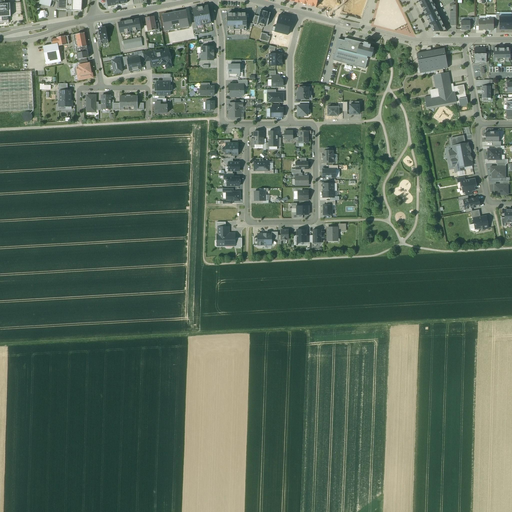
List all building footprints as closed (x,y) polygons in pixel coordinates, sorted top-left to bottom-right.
[(0,0),(0,24),(2,25),(2,23),(9,23),(9,17),(11,17),(10,3),(5,4),(4,0),(0,0)] [(52,0),(52,1),(57,3),(57,9),(67,10),(66,11),(73,11),(72,11),(72,0),(52,0)] [(82,0),(72,0),(72,11),(73,11),(82,11),(82,0)] [(377,0),(372,27),(391,31),(392,29),(393,29),(400,27),(400,24),(399,21),(404,19),(405,23),(408,21),(406,16),(404,17),(404,15),(398,0),(377,0)] [(436,11),(431,0),(419,0),(418,1),(425,16),(436,11)] [(208,6),(193,9),(195,23),(196,26),(211,23),(208,6)] [(186,11),(162,15),(165,32),(189,27),(186,11)] [(267,26),(270,13),(261,11),(259,17),(257,24),(267,26)] [(433,32),(446,32),(436,11),(425,16),(433,32)] [(246,13),(228,14),(228,21),(227,21),(227,28),(230,28),(230,30),(234,30),(234,29),(240,29),(240,30),(244,30),(244,28),(247,28),(247,24),(247,21),(246,21),(246,13)] [(276,27),(274,32),(288,36),(293,20),(279,16),(276,27)] [(147,26),(148,32),(152,31),(157,30),(156,24),(154,17),(146,18),(147,26)] [(511,17),(499,17),(499,20),(499,30),(511,30),(511,23),(511,17)] [(139,19),(118,23),(120,34),(141,30),(139,19)] [(470,31),(470,25),(470,21),(461,22),(461,31),(470,31)] [(105,27),(99,29),(99,30),(100,39),(101,41),(108,40),(105,27)] [(84,33),(74,35),(75,42),(77,42),(78,48),(87,46),(84,33)] [(270,36),(262,33),(260,40),(269,43),(270,36)] [(51,39),(52,45),(58,44),(59,46),(67,45),(65,36),(51,39)] [(345,41),(338,39),(333,61),(365,69),(368,57),(371,58),(372,56),(373,56),(375,51),(373,51),(374,48),(370,47),(371,44),(364,43),(363,44),(345,39),(345,41)] [(142,41),(124,44),(125,50),(143,47),(142,41)] [(62,62),(59,46),(58,44),(52,45),(43,47),(47,65),(62,62)] [(87,58),(89,58),(87,46),(78,48),(76,49),(78,60),(87,58)] [(485,48),(474,48),(474,55),(475,55),(475,63),(486,63),(486,58),(486,54),(485,54),(485,52),(485,48)] [(510,62),(510,52),(510,48),(493,48),(494,62),(510,62)] [(171,64),(168,49),(149,53),(150,60),(152,67),(166,64),(166,65),(171,64)] [(431,49),(426,50),(427,52),(422,53),(416,54),(420,74),(435,71),(443,69),(444,69),(444,70),(444,69),(448,68),(444,49),(431,51),(431,49)] [(121,67),(120,60),(112,61),(115,73),(122,72),(121,67)] [(93,78),(90,64),(88,64),(79,66),(80,68),(74,69),(76,76),(78,76),(79,80),(93,78)] [(243,70),(242,66),(229,66),(229,78),(240,78),(240,74),(239,74),(239,70),(243,70)] [(31,72),(0,73),(0,112),(33,110),(31,72)] [(436,75),(433,75),(436,90),(436,91),(439,91),(439,95),(450,93),(449,89),(451,88),(448,73),(443,74),(436,75)] [(157,91),(157,96),(159,96),(165,96),(170,96),(170,91),(172,91),(172,86),(170,86),(170,82),(163,82),(157,82),(157,85),(155,85),(155,91),(157,91)] [(238,84),(229,84),(229,91),(230,91),(230,97),(240,97),(240,96),(244,96),(244,85),(244,84),(238,84)] [(464,85),(454,87),(454,88),(451,88),(449,89),(450,93),(455,92),(459,92),(459,95),(455,96),(457,102),(459,102),(459,99),(466,98),(464,85)] [(210,86),(201,86),(201,96),(214,95),(214,86),(210,86)] [(491,86),(482,87),(482,98),(483,98),(487,98),(491,98),(491,86)] [(308,91),(308,88),(299,88),(299,93),(297,93),(297,99),(308,99),(308,91)] [(60,91),(60,92),(60,101),(59,101),(59,107),(72,106),(72,101),(71,101),(71,91),(68,91),(60,91)] [(439,95),(431,96),(424,98),(426,108),(457,102),(455,96),(455,92),(450,93),(439,95)] [(276,94),(268,94),(268,102),(283,102),(283,94),(276,94)] [(127,95),(127,96),(120,96),(120,100),(120,103),(120,109),(124,109),(124,107),(129,107),(129,95),(127,95)] [(138,96),(130,96),(130,95),(129,95),(129,107),(134,107),(134,109),(137,109),(138,109),(138,103),(138,100),(138,96)] [(96,102),(96,96),(87,96),(87,112),(91,112),(91,111),(96,111),(96,102)] [(111,96),(102,96),(102,105),(102,109),(111,109),(111,100),(111,96)] [(466,98),(459,99),(459,102),(460,107),(468,106),(467,98),(466,98)] [(212,101),(206,102),(206,110),(214,110),(214,101),(212,101)] [(167,113),(167,105),(166,105),(161,105),(161,102),(157,102),(155,102),(155,110),(158,110),(158,113),(167,113)] [(350,105),(350,114),(359,114),(359,102),(354,102),(354,105),(350,105)] [(243,104),(243,103),(235,103),(229,103),(229,105),(229,110),(229,117),(238,117),(243,117),(243,114),(241,114),(241,107),(243,107),(243,104)] [(307,106),(300,106),(298,106),(298,116),(308,116),(308,113),(309,113),(309,109),(307,109),(307,106)] [(338,116),(338,108),(328,108),(328,116),(338,116)] [(272,109),(271,109),(271,117),(284,117),(283,109),(280,109),(272,109)] [(22,116),(22,118),(23,119),(24,120),(25,121),(27,122),(28,122),(30,121),(31,120),(32,119),(32,117),(32,116),(32,114),(31,113),(29,112),(28,111),(26,111),(25,112),(23,113),(22,114),(22,116)] [(308,143),(308,131),(299,131),(299,138),(299,143),(308,143)] [(263,132),(254,132),(254,139),(254,140),(254,145),(263,145),(263,143),(263,132)] [(277,132),(269,132),(269,143),(269,147),(277,147),(277,138),(277,132)] [(284,140),(293,140),(293,132),(284,132),(284,140)] [(492,142),(499,142),(499,133),(494,133),(494,132),(490,132),(490,133),(485,133),(485,142),(492,142)] [(463,136),(451,138),(453,146),(465,144),(463,136)] [(230,143),(226,143),(226,144),(226,147),(224,147),(223,149),(223,151),(224,152),(226,152),(226,154),(232,154),(232,156),(235,156),(238,156),(238,143),(230,143)] [(453,146),(452,146),(453,150),(449,151),(451,161),(452,161),(453,167),(456,166),(457,171),(464,170),(463,167),(472,166),(471,161),(472,161),(471,156),(470,156),(469,151),(470,151),(470,147),(469,147),(468,143),(465,144),(453,146)] [(495,149),(488,149),(488,160),(496,160),(501,160),(501,159),(501,156),(501,149),(495,149)] [(326,151),(324,151),(324,154),(323,154),(323,158),(324,158),(324,163),(326,163),(333,163),(334,163),(334,155),(333,155),(333,151),(326,151)] [(263,162),(263,159),(260,159),(260,162),(254,162),(254,171),(264,171),(269,171),(269,170),(269,162),(263,162)] [(233,171),(240,171),(240,163),(233,163),(229,163),(229,171),(233,171)] [(497,167),(490,167),(490,173),(492,173),(492,178),(501,178),(505,178),(505,171),(503,171),(503,168),(503,167),(497,167)] [(323,178),(336,178),(335,170),(329,170),(323,170),(323,178)] [(302,176),(295,177),(295,185),(308,185),(308,176),(302,176)] [(233,178),(228,178),(228,180),(227,180),(227,184),(228,184),(228,186),(240,186),(240,177),(233,178)] [(465,181),(459,182),(460,187),(462,187),(463,193),(465,193),(465,196),(468,196),(472,195),(472,191),(475,191),(474,187),(476,187),(475,179),(465,181)] [(500,185),(494,185),(494,195),(506,195),(506,192),(508,192),(508,185),(500,185)] [(308,200),(308,191),(304,191),(302,191),(298,191),(298,192),(298,199),(298,200),(308,200)] [(229,192),(226,192),(226,193),(226,200),(226,201),(228,201),(229,201),(232,201),(239,201),(239,199),(240,198),(240,194),(238,192),(229,192)] [(259,192),(254,192),(254,201),(263,201),(264,201),(264,200),(265,200),(265,195),(264,195),(264,192),(259,192)] [(465,210),(466,210),(472,209),(480,207),(478,198),(468,199),(463,200),(463,201),(465,210)] [(326,205),(323,205),(323,215),(332,215),(332,205),(326,205)] [(297,206),(297,207),(297,215),(303,215),(309,215),(308,206),(297,206)] [(472,211),(471,212),(472,219),(473,219),(480,218),(479,210),(472,211)] [(480,218),(473,219),(474,224),(475,229),(478,229),(479,230),(488,228),(486,217),(480,218)] [(235,246),(235,238),(235,235),(228,235),(228,227),(226,227),(218,227),(219,235),(217,235),(217,246),(235,246)] [(337,229),(328,229),(328,240),(337,240),(337,229)] [(306,236),(306,230),(297,230),(297,236),(297,242),(306,242),(306,236)] [(321,232),(321,230),(313,230),(313,236),(313,242),(321,242),(321,238),(321,232)] [(271,234),(258,234),(258,238),(258,245),(271,245),(271,240),(271,234)]
